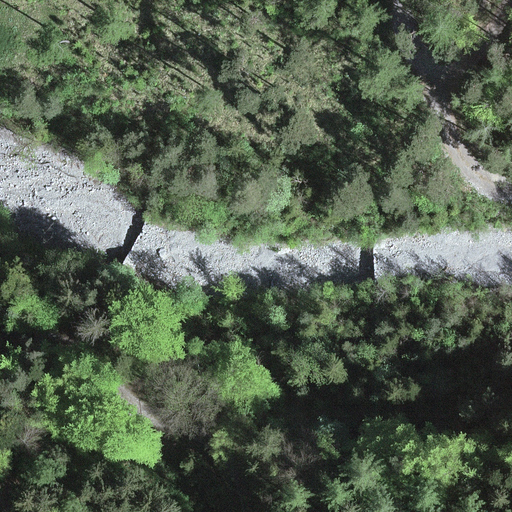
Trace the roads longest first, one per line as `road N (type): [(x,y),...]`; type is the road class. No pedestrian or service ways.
road 1 (track): [(252,511),(249,476),(231,450),(106,370),(0,325)]
road 2 (track): [(404,0),(402,33),(411,57),(431,71),(461,69),(482,52),(511,3)]
road 3 (track): [(431,71),(443,121),(468,163),(488,182),(511,186)]
